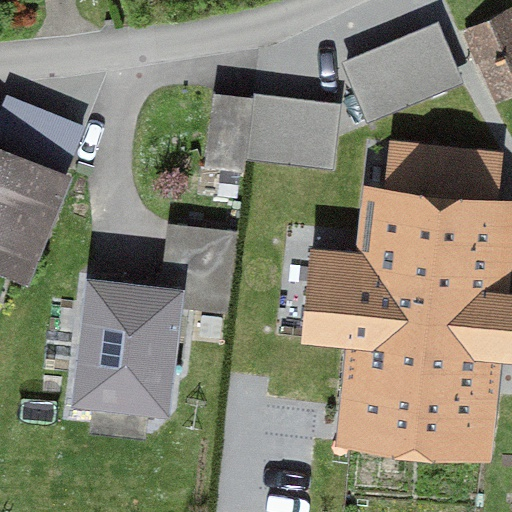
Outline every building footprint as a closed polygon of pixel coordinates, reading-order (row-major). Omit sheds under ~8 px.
[(475,30),(501,91),(511,85),(511,27),(507,16),(475,30)] [(346,62),(369,116),(444,85),(421,31),(346,62)] [(333,170),(341,105),(252,95),(251,99),(212,94),(204,168),(194,166),(191,194),(231,199),(235,172),(245,174),(246,160),(333,170)] [(0,274),(28,286),(72,176),(66,174),(84,127),(7,96),(0,113),(0,274)] [(384,258),(315,251),(307,328),(339,331),(339,333),(377,337),(367,426),(464,436),(474,345),(511,349),(511,348),(511,298),(479,295),(489,208),(490,208),(495,156),(395,146),(384,258)] [(228,316),(238,231),(168,223),(161,279),(123,275),(122,283),(85,279),(75,357),(70,356),(62,415),(91,419),(89,434),(145,441),(148,418),(170,421),(183,311),(228,316)] [(200,338),(221,340),(223,319),(202,317),(200,338)] [(35,472),(48,475),(59,469),(63,456),(56,445),(44,441),(32,448),(29,460),(35,472)]
